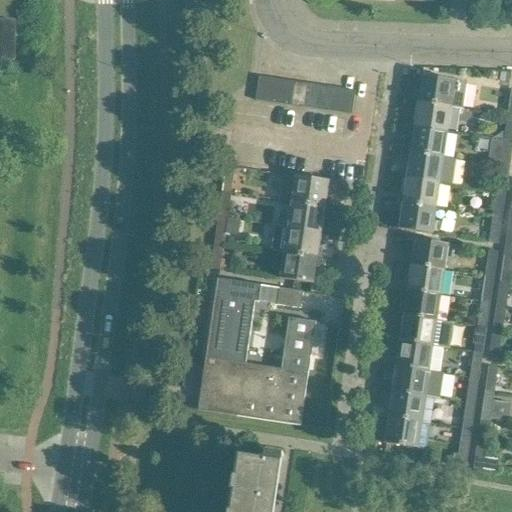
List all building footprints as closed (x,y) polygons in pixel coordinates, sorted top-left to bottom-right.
[(13,21),(0,20),(0,59),(13,60),(14,59),(15,23),(13,21)] [(267,101),(270,77),(258,76),(254,99),(267,101)] [(463,109),(467,82),(421,76),(419,92),(415,92),(414,101),(417,102),(451,107),(463,109)] [(279,103),(282,79),(270,77),(267,101),(279,103)] [(291,105),(294,81),(282,79),(279,103),(291,105)] [(303,106),(306,83),(294,81),(291,105),(303,106)] [(315,108),(318,85),(306,83),(303,106),(315,108)] [(327,110),(330,87),(318,85),(315,108),(327,110)] [(339,112),(342,88),(330,87),(327,110),(339,112)] [(354,90),(353,90),(342,88),(339,112),(351,114),(354,90)] [(447,132),(451,107),(417,102),(413,127),(447,132)] [(503,139),(502,141),(511,141),(511,123),(505,123),(503,139)] [(443,158),(443,157),(447,132),(413,127),(410,153),(443,158)] [(509,168),(511,146),(511,141),(502,141),(503,139),(491,138),(487,164),(499,165),(498,166),(509,168)] [(452,185),(456,160),(456,159),(443,157),(443,158),(410,153),(406,178),(439,183),(452,185)] [(227,166),(224,184),(234,186),(236,168),(227,166)] [(497,174),(495,192),(505,193),(507,179),(508,175),(497,174)] [(326,208),(330,182),(282,175),(279,200),(292,202),(292,203),(326,208)] [(436,209),(439,183),(406,178),(402,204),(436,209)] [(495,192),(492,209),(502,211),(505,193),(495,192)] [(222,200),(219,218),(228,219),(231,201),(222,200)] [(322,233),(326,208),(292,203),(289,228),(322,233)] [(432,235),(436,209),(402,204),(398,230),(432,235)] [(219,218),(216,235),(226,237),(228,219),(219,218)] [(322,233),(289,228),(277,226),(273,252),(285,253),(318,258),(322,233)] [(489,226),(487,244),(497,246),(500,228),(489,226)] [(414,240),(410,266),(444,271),(448,245),(414,240)] [(511,240),(505,240),(503,258),(511,259),(511,257),(511,240)] [(214,251),(211,269),(221,271),(223,253),(214,251)] [(488,252),(485,270),(493,271),(496,253),(488,252)] [(314,284),(318,258),(285,253),(281,279),(314,284)] [(502,265),(499,283),(508,284),(511,266),(502,265)] [(440,296),(444,271),(410,266),(407,291),(440,296)] [(484,277),(482,295),(490,296),(492,278),(484,277)] [(218,278),(215,295),(219,296),(205,391),(240,397),(237,416),(300,426),(316,322),(289,317),(281,369),(245,364),(253,312),(257,313),(261,285),(218,278)] [(303,292),(280,288),(277,304),(301,308),(303,292)] [(498,290),(495,308),(504,310),(507,292),(498,290)] [(437,322),(440,296),(407,291),(403,317),(437,322)] [(480,302),(478,320),(486,321),(489,303),(480,302)] [(494,316),(492,334),(501,335),(503,317),(494,316)] [(403,317),(399,342),(443,348),(448,349),(452,324),(437,322),(403,317)] [(477,328),(474,345),(482,347),(485,329),(477,328)] [(491,340),(488,358),(497,359),(500,341),(491,340)] [(399,342),(395,367),(439,374),(443,348),(399,342)] [(473,353),(470,371),(479,372),(481,354),(473,353)] [(395,367),(392,393),(425,397),(433,399),(439,400),(439,398),(443,374),(439,374),(395,367)] [(488,367),(485,385),(494,387),(497,369),(488,367)] [(469,378),(467,396),(475,397),(477,379),(469,378)] [(429,424),(433,403),(433,399),(425,397),(392,393),(388,418),(421,423),(429,424)] [(483,401),(480,419),(489,420),(492,403),(483,401)] [(466,404),(463,421),(471,423),(474,405),(466,404)] [(426,446),(429,424),(421,423),(388,418),(384,444),(423,449),(423,448),(426,446)] [(480,419),(478,437),(486,438),(489,420),(480,419)] [(462,429),(459,447),(467,448),(470,430),(462,429)] [(489,433),(485,453),(499,456),(504,437),(489,433)] [(474,458),(473,468),(482,470),(484,452),(475,451),(474,458)] [(271,511),(280,457),(284,458),(284,457),(266,454),(265,462),(239,458),(239,459),(231,511),(271,511)]
